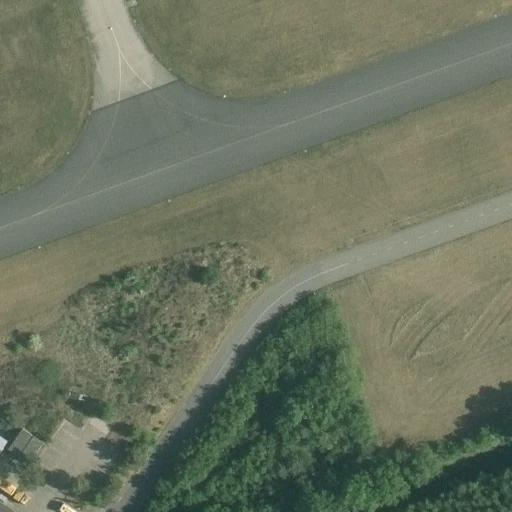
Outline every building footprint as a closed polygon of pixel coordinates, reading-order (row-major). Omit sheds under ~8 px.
[(89,424),(95,428),(100,421),(94,417),(89,424)] [(95,428),(101,432),(106,424),(100,421),(95,428)] [(106,424),(101,432),(107,436),(112,428),(106,424)] [(9,450),(19,457),(33,436),(23,429),(9,450)] [(0,455),(9,443),(0,436),(0,455)] [(20,458),(30,464),(30,465),(44,444),(34,437),(20,458)] [(0,511),(15,511),(0,501),(0,511)]
